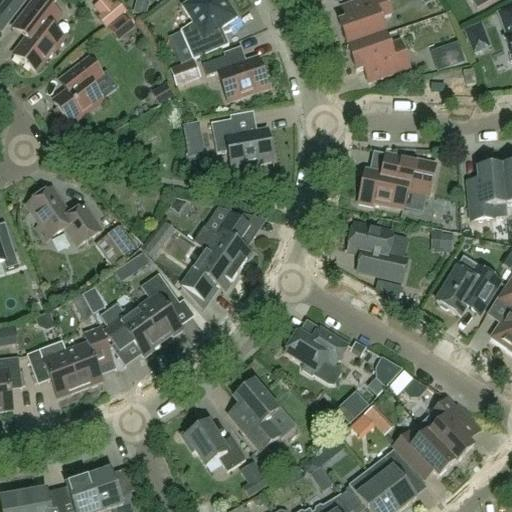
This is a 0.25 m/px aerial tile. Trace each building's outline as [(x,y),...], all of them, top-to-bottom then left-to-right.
[(0,0),(0,32),(1,34),(27,0),(0,0)] [(65,41),(51,30),(61,18),(52,10),(56,5),(48,0),(36,0),(13,30),(26,41),(13,58),(25,67),(26,66),(37,74),(52,55),(53,56),(65,41)] [(238,20),(224,0),(194,0),(182,8),(193,25),(181,33),(193,63),(224,50),(217,34),(238,20)] [(339,26),(347,50),(385,37),(380,22),(391,18),(384,0),(368,0),(342,10),(346,23),(339,26)] [(470,0),(477,12),(496,0),(470,0)] [(150,5),(137,2),(134,16),(146,19),(150,5)] [(96,20),(105,30),(125,13),(116,3),(96,20)] [(511,11),(499,16),(508,39),(505,41),(511,59),(511,11)] [(134,31),(123,17),(108,30),(119,43),(134,31)] [(389,48),(385,37),(347,50),(356,75),(363,72),(368,86),(410,71),(400,44),(389,48)] [(452,68),(463,64),(459,53),(448,57),(452,68)] [(225,60),(202,68),(206,79),(218,75),(228,105),(268,91),(258,61),(229,71),(225,60)] [(66,122),(70,127),(102,103),(91,89),(103,80),(90,61),(59,84),(68,95),(54,106),(58,111),(55,114),(63,124),(66,122)] [(199,79),(195,66),(172,74),(177,87),(199,79)] [(473,72),(463,74),(466,88),(476,86),(473,72)] [(161,104),(176,100),(172,87),(157,91),(161,104)] [(231,123),(211,127),(217,157),(228,155),(232,172),(273,164),(267,132),(234,139),(231,123)] [(373,206),(403,213),(407,194),(429,199),(435,168),(386,158),(382,177),(365,174),(358,207),(373,210),(373,206)] [(511,168),(502,170),(507,221),(506,208),(511,207),(511,168)] [(471,225),(507,221),(502,170),(478,172),(479,184),(467,185),(469,201),(471,225)] [(37,231),(46,244),(66,231),(78,249),(100,234),(84,210),(70,219),(52,192),(27,208),(41,228),(37,231)] [(206,253),(239,276),(252,256),(230,241),(238,230),(252,233),(255,220),(232,215),(216,238),(205,230),(194,245),(206,253)] [(6,272),(18,268),(5,226),(0,227),(0,265),(3,265),(6,272)] [(393,236),(354,227),(348,255),(361,258),(357,275),(402,285),(406,267),(387,263),(393,236)] [(121,262),(136,251),(119,230),(105,241),(121,262)] [(239,276),(206,253),(181,289),(197,306),(201,303),(205,306),(216,289),(225,296),(239,276)] [(460,319),(472,300),(485,308),(500,284),(477,270),(472,279),(457,270),(436,305),(439,306),(440,309),(446,313),(449,312),(460,319)] [(159,278),(141,290),(150,303),(138,312),(162,345),(171,338),(173,340),(183,333),(170,314),(179,307),(159,278)] [(511,351),(511,282),(498,303),(509,310),(509,313),(500,326),(496,334),(497,341),(511,351)] [(162,345),(138,312),(127,320),(117,307),(100,319),(121,349),(130,342),(144,361),(154,354),(153,351),(162,345)] [(107,364),(95,332),(84,337),(88,347),(65,355),(80,393),(102,385),(96,368),(107,364)] [(302,370),(302,373),(312,379),(315,378),(330,387),(334,387),(341,376),(338,372),(335,370),(348,349),(320,332),(313,344),(299,335),(286,356),(304,367),(302,370)] [(62,345),(27,358),(38,387),(50,383),(57,402),(80,393),(65,355),(62,345)] [(366,350),(356,345),(351,354),(362,360),(366,350)] [(387,393),(407,372),(383,358),(376,370),(376,382),(387,393)] [(22,391),(19,361),(0,362),(0,414),(13,413),(10,393),(22,391)] [(260,455),(281,438),(268,422),(278,414),(254,385),(252,386),(249,385),(246,385),(241,389),(241,392),(242,395),(234,402),(239,408),(228,417),(260,455)] [(379,404),(401,426),(414,413),(392,391),(379,404)] [(350,425),(368,407),(356,393),(337,411),(350,425)] [(427,435),(456,466),(474,449),(469,444),(480,433),(458,409),(456,411),(447,402),(420,428),(427,435)] [(380,429),(389,438),(398,430),(378,408),(356,429),(367,441),(380,429)] [(342,435),(349,427),(337,415),(330,423),(342,435)] [(181,438),(192,455),(196,453),(206,470),(219,462),(227,475),(246,463),(231,440),(220,446),(208,426),(197,433),(195,429),(181,438)] [(427,435),(420,428),(410,437),(409,436),(393,451),(424,483),(433,475),(438,481),(454,465),(456,466),(427,435)] [(367,476),(375,485),(395,511),(402,511),(416,502),(402,484),(413,476),(394,455),(367,476)] [(258,492),(274,481),(262,462),(245,474),(258,492)] [(110,473),(88,481),(98,511),(136,511),(131,495),(119,499),(110,473)] [(341,498),(350,511),(365,511),(366,511),(395,511),(375,485),(367,476),(345,493),(346,494),(341,498)] [(98,511),(88,481),(66,488),(74,511),(98,511)] [(49,511),(46,493),(23,497),(25,511),(49,511)] [(25,511),(23,497),(0,501),(1,511),(25,511)] [(350,511),(341,498),(324,509),(320,508),(315,511),(350,511)]
